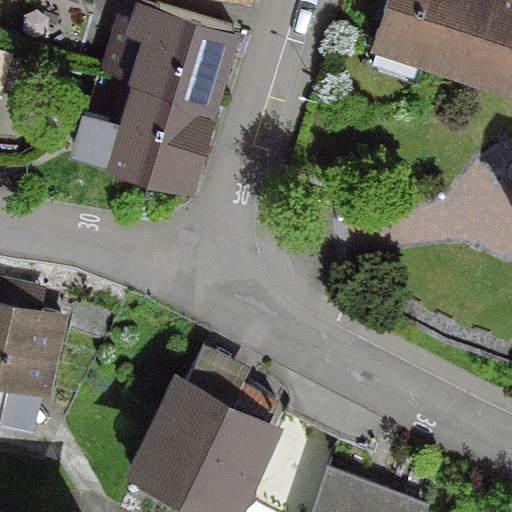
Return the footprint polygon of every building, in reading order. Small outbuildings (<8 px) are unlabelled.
[(206,103),(230,26),(152,3),(152,5),(136,0),(128,26),(144,31),(129,80),(206,103)] [(511,0),(388,0),(371,53),(511,99),(511,0)] [(183,180),(206,103),(129,80),(116,122),(80,111),(70,146),(183,180)] [(0,393),(4,376),(40,385),(57,312),(34,307),(36,301),(0,292),(0,393)] [(177,387),(132,476),(201,511),(213,511),(222,495),(237,496),(249,486),(250,472),(240,460),(271,399),(239,382),(224,411),(177,387)] [(414,511),(418,502),(325,466),(307,511),(414,511)]
